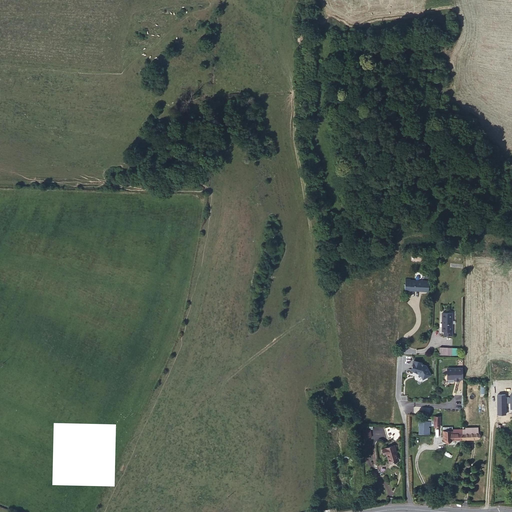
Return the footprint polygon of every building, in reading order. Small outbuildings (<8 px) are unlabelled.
[(428,291),(429,281),(411,280),(411,279),(406,279),(405,284),(410,284),(410,288),(422,289),(422,291),(428,291)] [(453,331),(453,313),(442,313),(442,319),(444,319),(444,331),(453,331)] [(457,355),(458,347),(440,347),(439,355),(457,355)] [(430,375),(426,366),(424,365),(424,364),(421,363),(422,362),(413,359),(412,364),(413,364),(411,369),(416,371),(415,371),(420,373),(422,378),(430,375)] [(463,379),(463,368),(448,368),(448,372),(447,374),(447,378),(454,378),(454,380),(459,380),(459,379),(463,379)] [(506,414),(506,394),(497,394),(498,414),(506,414)] [(440,426),(440,420),(439,420),(439,416),(434,416),(434,419),(429,419),(429,421),(419,421),(419,434),(429,434),(430,430),(428,430),(428,425),(440,426)] [(463,439),(463,429),(452,429),(452,427),(443,427),(444,440),(463,439)] [(479,439),(478,427),(466,427),(466,429),(463,429),(463,439),(479,439)] [(399,460),(395,449),(393,449),(392,446),(390,446),(386,448),(383,448),(385,454),(387,453),(390,463),(399,460)]
